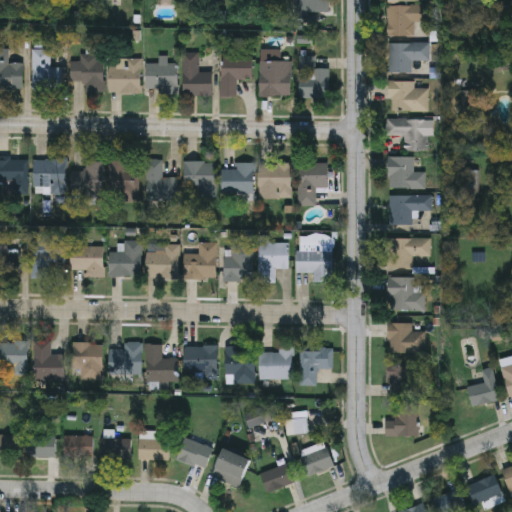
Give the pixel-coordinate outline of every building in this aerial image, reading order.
[(158,0),(158,7),(172,8),(172,0),(158,0)] [(328,0),(328,12),(300,12),(300,0),(328,0)] [(424,6),(424,23),(414,23),(414,36),(387,36),(386,6),(424,6)] [(429,43),(429,60),(411,60),(411,72),(389,72),(389,43),(429,43)] [(32,92),(32,50),(50,49),(50,66),(62,66),(62,92),(32,92)] [(0,50),(8,50),(8,63),(23,63),(23,91),(0,90),(0,50)] [(236,79),(236,97),(221,97),(221,51),(252,50),(252,79),(236,79)] [(182,95),(182,53),(198,53),(198,72),(212,72),(213,94),(182,95)] [(96,55),(96,61),(103,61),(104,93),(85,93),(85,81),(71,82),(70,61),(79,61),(79,55),(96,55)] [(299,98),(299,56),(315,56),(315,68),(328,68),(328,98),(299,98)] [(140,93),(108,93),(108,65),(115,65),(115,59),(140,59),(140,93)] [(291,98),(260,98),(260,61),(291,61),(291,98)] [(145,90),(145,63),(177,63),(177,90),(145,90)] [(428,111),(389,111),(389,81),(414,81),(414,88),(428,88),(428,111)] [(427,119),(427,150),(403,150),(403,135),(386,135),(386,119),(427,119)] [(0,193),(0,157),(27,157),(28,193),(0,193)] [(425,172),(425,189),(388,189),(388,157),(413,157),(413,172),(425,172)] [(41,194),(41,187),(33,187),(33,159),(65,159),(65,194),(41,194)] [(146,200),(146,159),(161,159),(161,177),(177,177),(177,200),(146,200)] [(70,171),(84,171),(84,161),(103,161),(103,196),(70,196),(70,171)] [(119,201),(119,194),(109,194),(109,161),(138,161),(138,201),(119,201)] [(215,194),(184,194),(184,161),(215,161),(215,194)] [(253,163),(253,193),(222,193),(222,169),(233,169),(233,163),(253,163)] [(291,198),(259,198),(259,163),(291,163),(291,198)] [(328,163),(328,192),(315,192),(315,206),(298,206),(298,163),(328,163)] [(417,211),(417,227),(388,227),(388,195),(431,195),(431,211),(417,211)] [(32,238),(65,238),(65,262),(48,262),(48,276),(32,276),(32,238)] [(333,238),(333,282),(314,282),(314,272),(297,272),(297,238),(333,238)] [(411,257),(411,268),(387,268),(387,238),(430,238),(430,257),(411,257)] [(123,251),(123,240),(141,240),(141,275),(109,275),(109,251),(123,251)] [(259,281),(259,243),(288,243),(288,269),(274,269),(274,281),(259,281)] [(199,253),(199,244),(216,244),(216,277),(184,277),(184,253),(199,253)] [(253,281),(224,281),(224,244),(253,244),(253,281)] [(178,278),(146,278),(146,252),(164,252),(164,245),(178,245),(178,278)] [(103,277),(87,277),(87,269),(70,269),(70,246),(103,246),(103,277)] [(19,278),(0,278),(0,249),(19,249),(19,278)] [(424,286),(424,311),(387,311),(387,277),(413,277),(413,286),(424,286)] [(412,323),(412,331),(424,331),(424,354),(389,354),(389,323),(412,323)] [(50,341),(50,355),(63,355),(63,380),(34,380),(34,341),(50,341)] [(0,342),(27,342),(27,375),(9,375),(9,369),(0,369),(0,342)] [(142,342),(142,374),(109,374),(109,349),(123,349),(123,342),(142,342)] [(103,343),(103,379),(72,379),(72,343),(103,343)] [(146,382),(146,344),(161,344),(161,358),(177,358),(177,382),(146,382)] [(217,346),(217,379),(184,379),(184,346),(217,346)] [(226,384),(226,347),(254,347),(254,384),(226,384)] [(299,347),(333,347),(333,368),(317,368),(317,385),(299,385),(299,347)] [(260,379),(260,352),(278,352),(278,348),(293,348),(293,379),(260,379)] [(511,395),(507,396),(501,363),(511,361),(511,395)] [(388,365),(417,365),(417,398),(388,398),(388,365)] [(468,387),(485,383),(482,370),(492,368),(500,401),(472,407),(468,387)] [(417,436),(386,436),(386,422),(396,422),(396,406),(417,406),(417,436)] [(270,422),(247,427),(244,413),(267,409),(270,422)] [(285,415),(306,414),(307,434),(286,435),(285,415)] [(54,457),(34,457),(34,432),(54,432),(54,457)] [(0,456),(0,436),(17,436),(17,456),(0,456)] [(92,456),(64,456),(64,437),(92,437),(92,456)] [(130,437),(130,459),(101,459),(101,437),(130,437)] [(139,460),(139,439),(169,439),(169,460),(139,460)] [(206,469),(176,460),(183,439),(212,448),(206,469)] [(307,476),(297,453),(323,441),(333,464),(307,476)] [(251,460),(239,488),(212,476),(224,448),(251,460)] [(294,483),(267,492),(261,473),(288,464),(294,483)] [(502,469),(511,465),(511,497),(511,498),(502,469)] [(501,496),(473,504),(468,484),(496,476),(501,496)] [(466,508),(454,511),(437,511),(432,498),(460,489),(466,508)] [(400,511),(422,502),(426,511),(400,511)]
